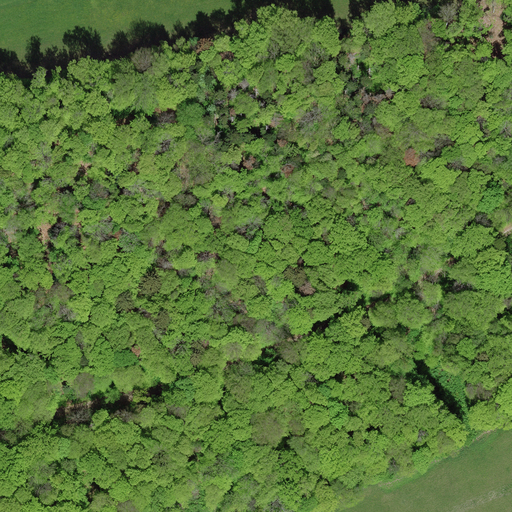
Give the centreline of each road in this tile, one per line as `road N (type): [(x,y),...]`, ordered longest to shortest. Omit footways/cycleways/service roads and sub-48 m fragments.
road 1 (track): [(511,229),(345,322),(183,383),(0,425)]
road 2 (track): [(0,157),(441,8)]
